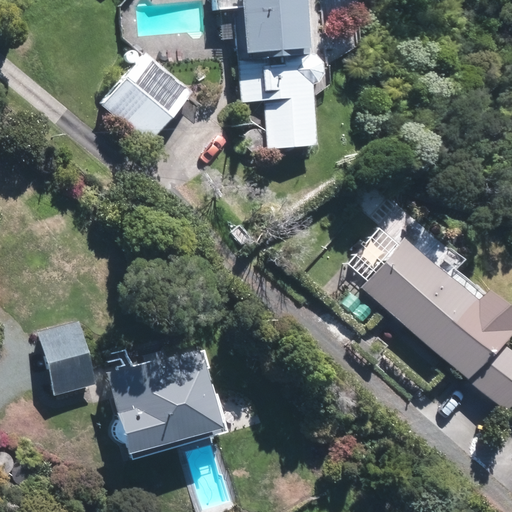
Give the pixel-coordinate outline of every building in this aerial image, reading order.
[(307,52),(303,0),(214,0),(215,8),(231,7),(239,101),(261,99),(265,149),(315,145),(310,83),(316,80),(321,72),(321,61),(314,54),(307,52)] [(191,94),(144,53),(99,104),(147,145),(191,94)] [(461,374),(504,323),(404,237),(360,288),(461,374)] [(35,331),(52,395),(95,383),(78,320),(35,331)] [(465,376),(502,411),(511,399),(511,350),(499,338),(465,376)] [(217,429),(196,348),(103,371),(124,452),(217,429)] [(11,452),(0,452),(0,499),(9,500),(9,487),(33,487),(33,462),(11,462),(11,452)]
